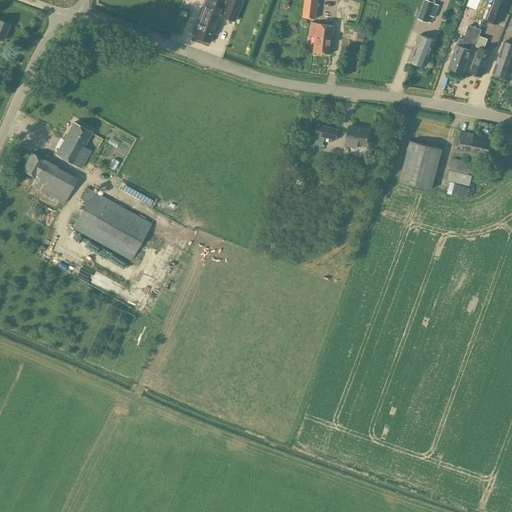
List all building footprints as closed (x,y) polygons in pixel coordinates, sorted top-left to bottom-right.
[(205,0),(193,35),(210,42),(213,34),(215,35),(222,16),(235,21),(242,0),(205,0)] [(304,0),(303,18),(316,19),(317,0),(304,0)] [(434,3),(426,0),(424,0),(418,18),(431,23),(433,17),(430,15),(434,3)] [(477,11),(480,0),(467,0),(465,6),(477,11)] [(507,2),(501,0),(495,0),(488,20),(498,24),(507,2)] [(0,20),(0,38),(3,40),(10,24),(0,20)] [(309,35),(315,36),(313,51),(331,53),(334,25),(311,23),(309,35)] [(424,66),(434,40),(419,35),(409,61),(415,63),(414,65),(422,68),(423,66),(424,66)] [(457,45),(448,68),(462,73),(471,50),(473,43),(463,39),(460,38),(457,45)] [(493,72),(494,73),(505,77),(511,59),(511,44),(505,42),(502,50),(501,50),(493,72)] [(479,47),(470,72),(481,76),(491,52),(479,47)] [(74,122),(56,154),(81,168),(91,151),(83,146),(91,132),(74,122)] [(316,124),(314,135),(324,137),(336,140),(339,130),(316,124)] [(349,126),(345,145),(357,148),(358,142),(366,144),(369,130),(349,126)] [(455,152),(489,159),(493,138),(461,131),(455,152)] [(442,149),(410,140),(399,181),(432,189),(442,149)] [(31,152),(21,170),(35,177),(35,178),(31,185),(64,203),(78,178),(58,167),(58,166),(44,159),(31,152)] [(452,158),(447,180),(469,186),(475,164),(452,158)] [(152,223),(86,187),(80,198),(87,202),(73,228),(131,260),(152,223)]
